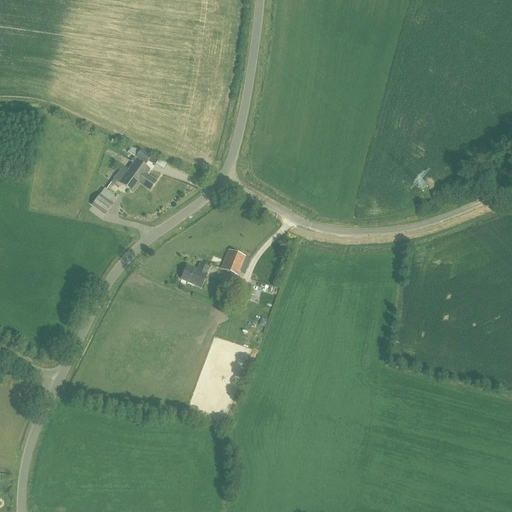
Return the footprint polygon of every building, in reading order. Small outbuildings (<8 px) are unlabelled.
[(130,148),(128,151),(136,157),(146,165),(151,156),(141,150),(140,151),(130,148)] [(151,190),(156,182),(146,175),(149,170),(136,161),(133,159),(131,163),(134,164),(128,172),(124,170),(118,178),(124,182),(122,185),(133,193),(140,182),(151,190)] [(113,205),(100,196),(93,206),(105,216),(113,205)] [(250,259),(246,257),(228,250),(221,270),(238,276),(240,272),(245,274),(250,259)] [(182,272),(183,274),(180,279),(200,288),(206,275),(209,269),(202,266),(199,272),(187,266),(185,268),(184,269),(182,272)] [(255,297),(248,296),(246,302),(253,304),(255,297)] [(256,316),(248,314),(246,320),(253,323),(256,316)]
